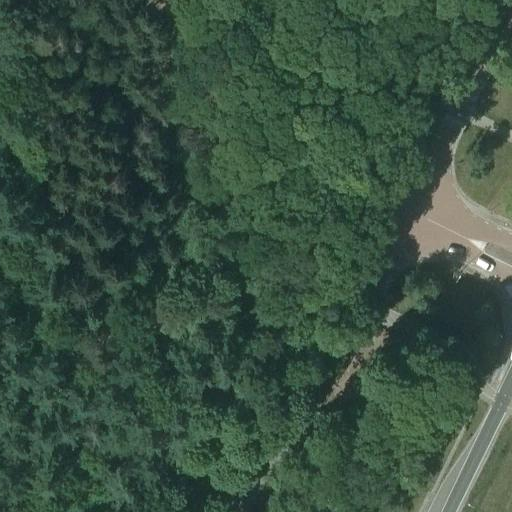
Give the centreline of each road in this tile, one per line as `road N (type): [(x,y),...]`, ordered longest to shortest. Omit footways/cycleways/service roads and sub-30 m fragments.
road 1 (track): [(63,353),(24,0)]
road 2 (track): [(63,353),(314,276)]
road 3 (unclassified): [(227,511),(361,303)]
road 4 (primary): [(511,378),(448,511)]
